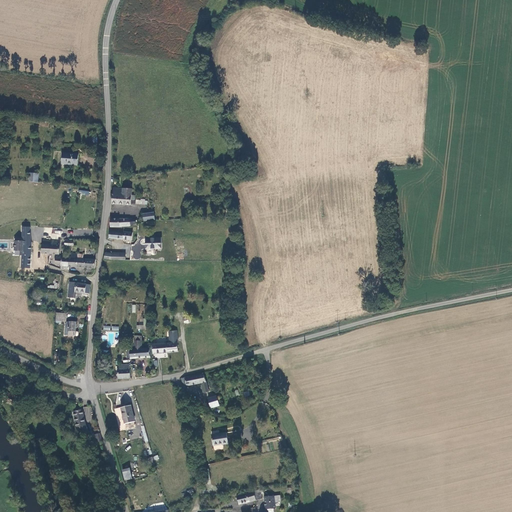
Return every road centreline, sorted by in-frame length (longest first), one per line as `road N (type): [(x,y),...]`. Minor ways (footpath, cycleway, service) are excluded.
road 1 (unclassified): [(511,289),(392,313),(174,376),(90,385)]
road 2 (unclassified): [(90,385),(107,165),(104,50),(114,0)]
